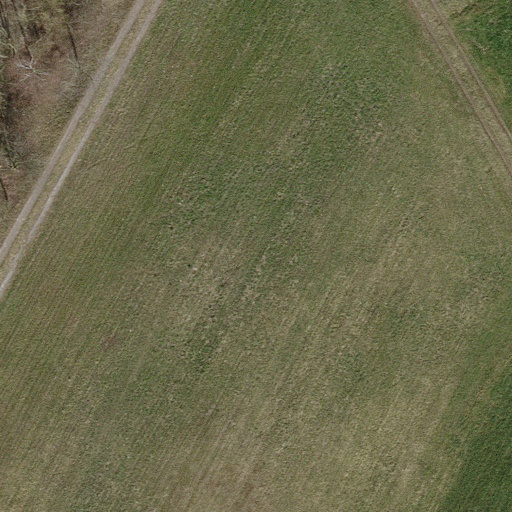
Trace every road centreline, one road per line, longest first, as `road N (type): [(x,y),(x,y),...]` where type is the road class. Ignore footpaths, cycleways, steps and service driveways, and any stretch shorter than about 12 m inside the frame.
road 1 (track): [(154,0),(0,279)]
road 2 (track): [(421,0),(511,157)]
